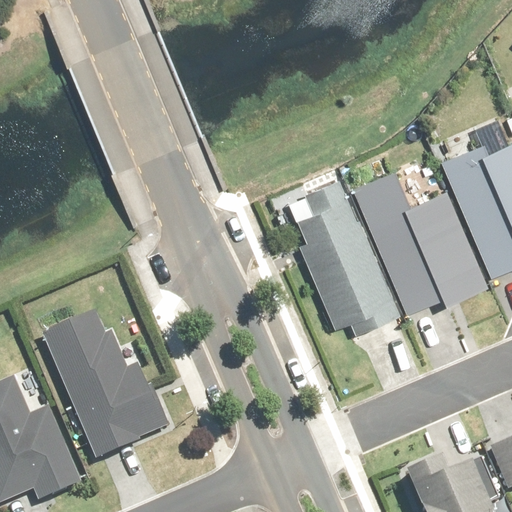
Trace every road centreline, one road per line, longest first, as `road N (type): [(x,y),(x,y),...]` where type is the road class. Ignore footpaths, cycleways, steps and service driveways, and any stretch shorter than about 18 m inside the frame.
road 1 (tertiary): [(91,0),(201,264)]
road 2 (residential): [(511,366),(306,454)]
road 3 (tertiary): [(201,264),(243,305),(306,454)]
road 4 (tertiary): [(268,471),(206,318),(201,264)]
